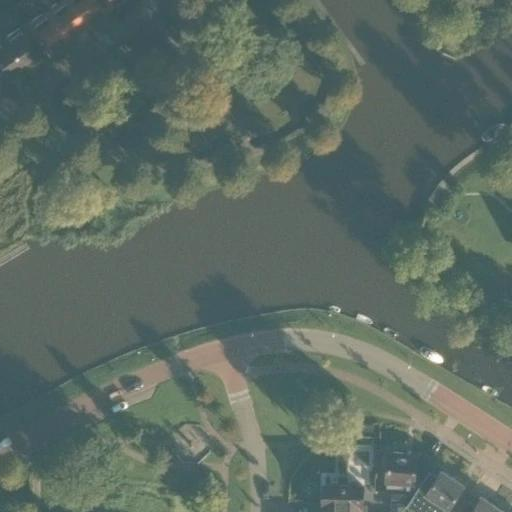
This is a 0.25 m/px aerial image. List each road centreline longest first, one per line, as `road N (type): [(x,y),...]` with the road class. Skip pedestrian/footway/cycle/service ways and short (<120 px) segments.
road 1 (tertiary): [(511,443),(348,348),(302,340),(225,349)]
road 2 (tertiary): [(0,452),(89,402),(225,349)]
road 3 (residential): [(0,117),(156,0)]
road 4 (residential): [(225,349),(255,445),(257,511)]
